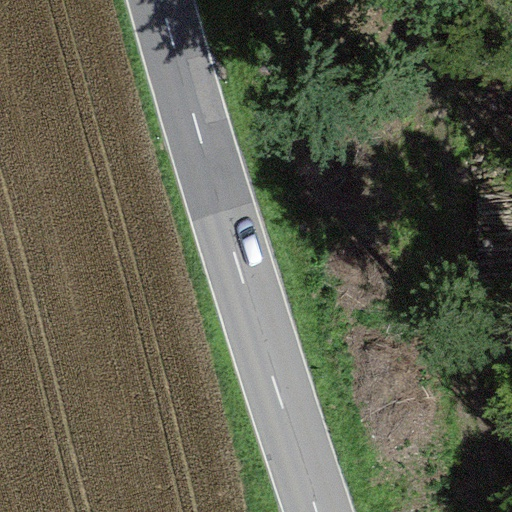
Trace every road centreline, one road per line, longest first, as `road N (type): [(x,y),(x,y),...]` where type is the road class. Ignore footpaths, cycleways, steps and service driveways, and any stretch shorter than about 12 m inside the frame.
road 1 (tertiary): [(319,511),(159,0)]
road 2 (track): [(485,511),(444,292),(418,40),(401,0)]
